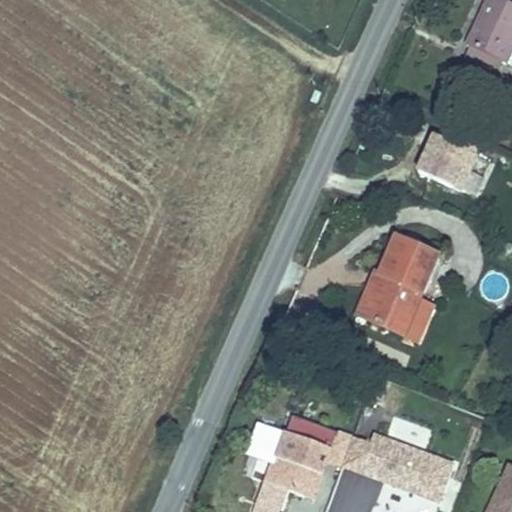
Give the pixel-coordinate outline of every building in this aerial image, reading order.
[(511,0),(478,0),(467,20),(473,23),(502,38),(510,42),(511,37),(511,0)] [(502,38),(473,23),(466,36),(495,50),(502,38)] [(427,139),(417,179),(461,190),(459,199),(482,204),(493,156),(461,149),(462,147),(427,139)] [(350,303),(403,326),(417,291),(438,242),(400,226),(384,260),(369,254),(350,303)] [(506,297),(507,277),(484,276),(483,296),(506,297)] [(417,291),(403,326),(418,332),(432,297),(417,291)] [(339,474),(452,506),(464,462),(372,437),(371,442),(292,419),(288,434),(256,425),(247,455),(271,462),(264,486),(330,505),(339,474)] [(492,511),(501,511),(511,492),(511,461),(492,507),(492,511)] [(511,511),(511,492),(501,511),(511,511)]
